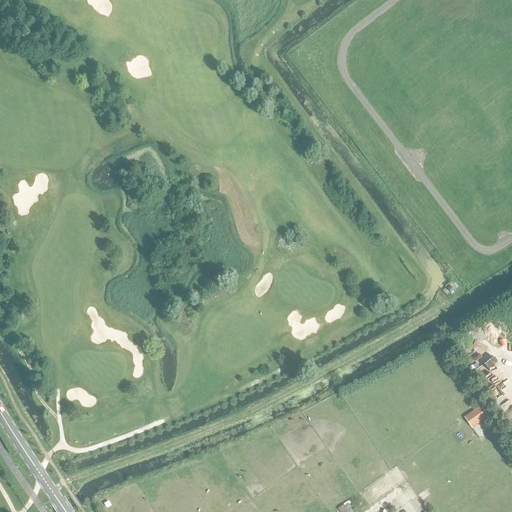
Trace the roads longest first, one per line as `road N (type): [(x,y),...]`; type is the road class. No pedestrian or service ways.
road 1 (track): [(464,291),(274,398),(51,491)]
road 2 (unknown): [(84,511),(0,375)]
road 3 (tertiary): [(65,511),(0,410)]
